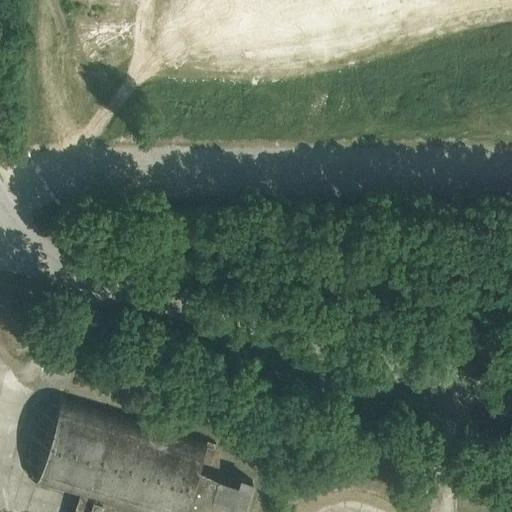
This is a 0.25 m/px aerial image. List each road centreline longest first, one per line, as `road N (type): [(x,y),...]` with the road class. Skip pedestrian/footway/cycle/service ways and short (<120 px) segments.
road 1 (unclassified): [(0,192),(45,251),(131,293),(511,393)]
road 2 (track): [(511,158),(53,158),(0,151)]
